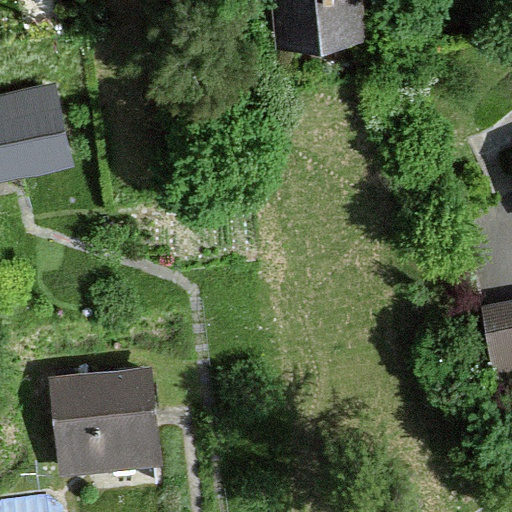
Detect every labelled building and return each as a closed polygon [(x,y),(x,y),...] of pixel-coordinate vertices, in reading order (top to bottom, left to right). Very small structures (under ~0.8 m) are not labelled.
[(340,0),(257,0),(260,45),(343,41),(340,0)] [(56,83),(0,95),(0,181),(75,165),(56,83)] [(511,153),(488,163),(511,206),(511,153)] [(511,297),(460,302),(470,383),(511,378),(511,297)] [(153,367),(49,377),(59,477),(163,466),(153,367)]
